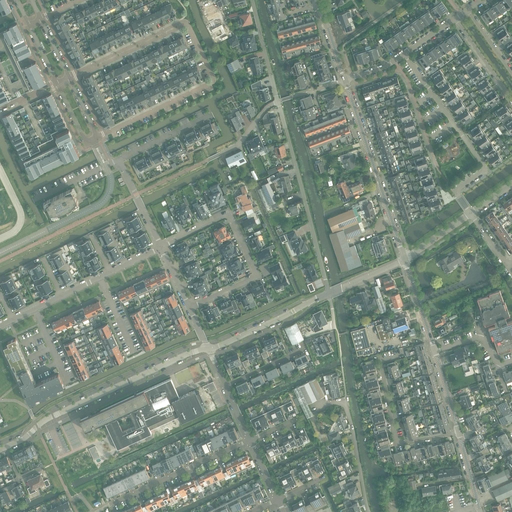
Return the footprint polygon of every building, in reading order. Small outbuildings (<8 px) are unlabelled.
[(105,0),(104,0),(103,0),(100,2),(102,7),(104,11),(105,13),(110,10),(109,9),(107,4),(105,0)] [(114,6),(110,0),(104,0),(105,0),(107,4),(109,9),(110,10),(115,8),(114,6)] [(119,4),(117,0),(110,0),(114,6),(115,8),(120,6),(119,4)] [(501,1),(500,2),(502,4),(505,9),(506,11),(511,8),(505,0),(501,0),(502,1),(501,1)] [(447,10),(441,1),(438,3),(434,6),(440,15),(441,16),(443,14),(443,13),(444,12),(445,12),(447,10)] [(9,6),(7,2),(0,4),(0,9),(0,10),(9,6)] [(100,2),(99,2),(100,3),(95,5),(99,13),(100,15),(105,13),(104,11),(102,7),(100,2)] [(498,2),(495,4),(496,5),(502,14),(506,11),(505,9),(502,4),(500,2),(499,3),(498,3),(498,2)] [(171,5),(171,4),(165,6),(166,8),(168,12),(170,16),(171,17),(176,15),(176,14),(174,10),(171,5)] [(492,7),(491,8),(493,10),(496,15),(498,17),(502,14),(496,5),(495,4),(492,6),(493,6),(493,7),(492,7)] [(99,13),(95,5),(90,7),(94,16),(95,18),(100,15),(99,13)] [(212,5),(204,9),(207,15),(206,15),(207,19),(209,18),(209,19),(217,16),(212,5)] [(285,7),(284,5),(281,6),(273,8),(274,13),(282,11),(282,8),(285,7)] [(9,6),(0,10),(3,15),(11,11),(9,6)] [(166,8),(165,6),(161,8),(161,10),(164,15),(166,19),(170,17),(171,17),(170,16),(168,12),(166,8)] [(438,17),(441,16),(440,15),(434,6),(427,11),(433,20),(436,18),(437,17),(438,17)] [(94,16),(90,7),(85,9),(87,13),(89,18),(90,20),(95,18),(94,16)] [(161,10),(161,8),(160,9),(161,10),(156,12),(159,17),(161,21),(161,22),(166,19),(164,15),(161,10)] [(489,8),(486,10),(487,11),(493,20),(498,17),(496,15),(493,10),(491,8),(490,9),(489,9),(489,8)] [(85,9),(80,11),(80,12),(82,16),(85,20),(85,22),(90,20),(89,18),(87,13),(85,9)] [(489,23),(493,20),(487,11),(486,10),(484,12),(484,13),(484,14),(482,15),(480,16),(486,25),(489,23)] [(80,12),(80,11),(80,12),(75,14),(79,23),(80,25),(85,22),(85,20),(82,16),(80,12)] [(283,13),(282,11),(274,13),(275,18),(277,18),(278,21),(286,19),(284,13),(283,13)] [(349,11),(337,15),(339,21),(340,21),(342,27),(344,27),(346,32),(353,30),(351,24),(350,24),(348,18),(351,17),(349,11)] [(432,20),(433,20),(427,11),(423,14),(429,23),(430,24),(432,22),(432,21),(432,20)] [(159,17),(156,12),(152,15),(151,13),(152,15),(156,23),(160,21),(161,22),(161,21),(159,17)] [(152,15),(151,13),(146,15),(147,17),(151,26),(156,23),(152,15)] [(240,16),(241,20),(238,21),(239,25),(242,24),(242,25),(252,23),(250,13),(240,16)] [(427,25),(430,24),(429,23),(423,14),(418,17),(424,26),(425,25),(426,24),(427,25)] [(64,20),(62,15),(52,19),(55,24),(64,20)] [(147,17),(146,15),(141,18),(142,19),(144,24),(146,28),(146,29),(147,29),(146,28),(151,26),(147,17)] [(311,17),(309,18),(310,22),(310,24),(312,30),(317,28),(315,23),(315,21),(312,22),(311,17)] [(423,26),(424,26),(418,17),(414,20),(414,21),(420,29),(421,30),(423,28),(423,27),(423,26)] [(142,19),(141,18),(136,20),(137,22),(139,26),(141,30),(142,31),(146,29),(146,28),(144,24),(142,19)] [(57,29),(68,24),(68,23),(66,24),(64,20),(55,24),(56,24),(58,29),(57,29)] [(137,22),(136,20),(131,23),(132,24),(136,33),(141,31),(142,31),(141,30),(139,26),(137,22)] [(418,32),(421,30),(420,29),(414,21),(414,20),(409,23),(410,24),(411,25),(414,30),(416,32),(417,31),(418,31),(418,32)] [(415,33),(416,32),(414,30),(411,25),(410,24),(409,23),(409,22),(404,25),(405,27),(411,35),(412,36),(415,34),(414,34),(414,33),(415,33)] [(10,28),(4,31),(0,32),(0,39),(6,36),(9,43),(13,41),(14,44),(13,44),(20,59),(32,53),(28,45),(28,46),(25,40),(18,24),(17,23),(10,26),(10,28)] [(60,34),(71,29),(68,24),(57,29),(60,34)] [(129,24),(123,26),(124,28),(128,37),(134,34),(129,25),(129,24)] [(223,25),(212,30),(214,33),(221,30),(223,35),(227,33),(223,25)] [(409,38),(412,36),(411,35),(405,27),(404,25),(400,28),(401,29),(401,30),(402,32),(406,36),(407,38),(408,38),(409,37),(409,38)] [(496,36),(498,39),(499,38),(507,32),(508,32),(503,25),(494,31),(496,34),(497,35),(497,36),(496,36)] [(124,28),(123,26),(124,28),(119,30),(124,39),(128,37),(124,28)] [(71,29),(60,34),(62,38),(62,39),(73,33),(71,34),(69,30),(71,29)] [(406,39),(407,38),(406,36),(402,32),(401,30),(401,29),(396,32),(397,33),(402,41),(403,42),(406,40),(405,40),(405,39),(406,39)] [(124,39),(119,30),(115,32),(114,31),(114,33),(119,41),(124,39)] [(114,33),(114,31),(109,33),(110,35),(112,39),(114,44),(119,41),(114,33)] [(400,44),(403,42),(402,41),(396,32),(392,36),(393,38),(397,42),(398,44),(399,44),(400,43),(400,44)] [(502,43),(504,45),(511,39),(511,37),(511,36),(508,32),(507,32),(499,38),(498,39),(500,42),(500,41),(501,41),(502,42),(502,43)] [(64,44),(75,38),(73,33),(62,39),(64,44)] [(110,35),(109,33),(104,36),(105,37),(107,41),(109,46),(109,47),(114,44),(112,39),(110,35)] [(451,35),(448,37),(449,38),(455,47),(460,44),(462,42),(456,33),(454,35),(453,35),(452,36),(451,35)] [(247,51),(256,49),(257,49),(257,48),(255,44),(256,44),(255,40),(254,40),(253,35),(244,37),(243,37),(243,38),(244,38),(245,42),(244,42),(241,43),(243,51),(246,51),(247,51)] [(105,37),(104,36),(99,38),(100,40),(104,48),(109,46),(109,47),(109,46),(107,41),(105,37)] [(183,37),(183,36),(178,39),(178,40),(182,48),(183,50),(188,48),(187,46),(183,37)] [(229,40),(231,45),(239,42),(236,36),(229,40)] [(397,45),(398,44),(397,42),(393,38),(392,36),(387,39),(394,47),(394,48),(397,47),(397,46),(396,46),(397,45)] [(446,40),(445,41),(451,49),(451,50),(455,47),(455,46),(449,38),(448,37),(446,39),(447,40),(446,40)] [(75,39),(75,38),(64,44),(65,44),(67,48),(66,48),(67,48),(78,43),(77,43),(76,44),(74,39),(75,39)] [(100,40),(99,38),(94,40),(95,42),(99,51),(104,48),(100,40)] [(178,40),(178,39),(177,39),(178,40),(173,42),(177,51),(178,52),(183,50),(182,48),(178,40)] [(392,50),(394,48),(394,47),(387,39),(383,42),(381,39),(379,41),(387,52),(389,50),(390,50),(391,49),(391,50),(392,50)] [(95,42),(94,40),(89,43),(90,44),(94,53),(99,51),(95,42)] [(442,41),(440,43),(440,44),(446,52),(447,53),(451,50),(451,49),(445,41),(444,42),(443,42),(442,42),(442,41)] [(177,51),(173,42),(168,44),(172,53),(173,55),(178,52),(177,51)] [(69,53),(80,48),(78,43),(67,48),(69,53)] [(437,47),(436,47),(442,55),(442,56),(447,53),(446,52),(440,44),(440,43),(437,45),(438,46),(437,47)] [(172,53),(168,44),(163,46),(163,47),(167,55),(168,57),(173,55),(172,53)] [(287,58),(289,57),(288,53),(287,51),(286,45),(281,47),(282,52),(283,54),(286,53),(287,58)] [(163,47),(163,46),(158,48),(158,49),(163,58),(163,59),(164,59),(163,58),(167,56),(168,57),(167,55),(163,47)] [(379,46),(371,48),(371,49),(374,59),(375,60),(378,59),(378,58),(377,58),(378,57),(379,57),(382,56),(379,46)] [(433,47),(431,49),(432,50),(437,59),(438,59),(442,56),(442,55),(436,47),(435,48),(434,48),(433,47)] [(82,53),(80,48),(69,53),(69,54),(70,53),(72,58),(71,58),(82,53)] [(158,49),(158,48),(158,49),(153,51),(158,60),(159,62),(163,59),(163,58),(158,49)] [(372,61),(375,60),(374,59),(371,49),(371,48),(366,50),(366,51),(367,53),(368,58),(369,60),(370,60),(371,60),(372,61)] [(428,53),(427,53),(433,62),(438,59),(437,59),(432,50),(431,49),(428,51),(429,52),(428,53)] [(368,61),(369,60),(368,58),(367,53),(366,51),(366,50),(361,52),(364,62),(364,63),(367,62),(367,61),(368,61)] [(158,60),(153,51),(149,54),(153,62),(154,64),(159,62),(158,60)] [(457,58),(462,65),(462,64),(470,58),(471,58),(470,55),(469,55),(469,56),(468,55),(467,54),(466,51),(457,58)] [(361,52),(353,55),(356,65),(359,64),(360,63),(361,63),(361,64),(364,63),(364,62),(361,52)] [(74,63),(85,58),(82,53),(71,58),(74,63)] [(326,60),(326,59),(325,60),(323,55),(323,56),(322,53),(310,57),(311,60),(314,58),(315,60),(314,61),(315,65),(325,61),(326,61),(326,60)] [(425,54),(422,56),(423,57),(429,65),(433,62),(427,53),(426,54),(425,55),(425,54)] [(153,62),(149,54),(144,56),(148,65),(149,66),(154,64),(153,62)] [(148,65),(144,56),(139,58),(143,67),(144,69),(143,67),(148,65),(148,67),(149,66),(148,65)] [(424,69),(429,65),(423,57),(422,56),(419,57),(420,58),(419,59),(418,60),(424,68),(424,69)] [(259,73),(263,72),(262,68),(261,68),(259,61),(258,61),(257,57),(251,59),(252,62),(251,63),(252,66),(251,67),(252,71),(253,70),(254,74),(258,73),(259,73)] [(85,64),(83,59),(85,58),(74,63),(77,68),(85,64)] [(143,67),(139,58),(134,61),(134,60),(134,61),(138,70),(139,71),(144,69),(143,67)] [(473,60),(471,58),(470,58),(462,64),(462,65),(467,71),(475,65),(474,63),(473,62),(472,61),(473,61),(473,60)] [(134,61),(134,60),(129,62),(129,63),(133,72),(134,73),(139,71),(138,70),(134,61)] [(235,60),(228,64),(231,71),(238,68),(235,60)] [(318,70),(327,67),(326,62),(327,62),(326,62),(326,61),(325,61),(315,65),(316,68),(318,68),(318,70)] [(36,62),(24,67),(34,88),(46,83),(36,62)] [(129,63),(129,62),(129,63),(124,65),(128,74),(129,76),(134,73),(133,72),(129,63)] [(297,77),(298,77),(299,76),(303,75),(302,72),(304,72),(300,62),(295,64),(295,66),(292,67),(293,70),(293,71),(293,72),(294,75),(296,74),(297,77)] [(128,74),(124,65),(119,68),(124,77),(124,78),(129,76),(128,74)] [(477,68),(475,65),(467,71),(471,78),(472,78),(480,72),(481,71),(479,69),(478,70),(478,69),(477,68)] [(202,77),(197,66),(192,68),(197,79),(202,77)] [(330,72),(329,71),(327,67),(318,70),(319,72),(318,73),(319,76),(329,73),(330,72)] [(124,77),(119,68),(115,70),(114,69),(114,70),(115,70),(119,79),(120,81),(124,78),(124,77)] [(197,79),(192,68),(187,71),(192,82),(192,81),(196,79),(197,79)] [(115,70),(114,70),(109,72),(110,72),(114,81),(115,83),(120,81),(119,79),(115,70)] [(433,81),(435,84),(436,83),(444,77),(445,77),(441,72),(440,70),(431,76),(433,78),(433,79),(434,80),(433,81)] [(192,82),(187,71),(182,73),(187,84),(192,82)] [(483,74),(481,71),(480,72),(472,78),(471,78),(476,85),(477,85),(485,79),(483,76),(482,75),(483,74)] [(110,72),(109,72),(109,73),(104,75),(109,84),(109,85),(115,83),(114,81),(110,72)] [(331,78),(330,74),(330,73),(330,72),(329,73),(319,76),(320,79),(321,79),(321,80),(322,81),(319,82),(320,85),(331,82),(330,79),(331,78)] [(187,84),(182,73),(177,75),(182,86),(187,83),(187,84)] [(84,85),(95,80),(93,74),(82,79),(85,84),(84,85)] [(182,86),(177,75),(172,78),(177,88),(182,86)] [(304,75),(303,75),(299,76),(298,77),(298,79),(295,80),(296,83),(296,84),(296,85),(297,88),(299,87),(300,90),(302,89),(306,88),(305,85),(307,84),(304,75)] [(394,88),(400,86),(397,77),(391,79),(394,88)] [(438,86),(439,87),(441,86),(445,83),(447,81),(448,81),(445,77),(444,77),(436,83),(435,84),(437,86),(438,85),(438,86)] [(177,88),(172,78),(167,80),(173,91),(173,90),(177,88)] [(486,80),(485,79),(477,85),(476,85),(479,90),(480,89),(488,83),(489,83),(487,80),(486,81),(486,80)] [(86,90),(97,84),(95,80),(84,85),(86,90)] [(173,91),(167,80),(162,82),(168,93),(173,91)] [(259,90),(262,101),(261,101),(262,101),(266,100),(270,99),(269,95),(268,92),(267,88),(263,89),(262,84),(261,80),(251,84),(252,89),(259,87),(259,90)] [(439,90),(441,92),(442,92),(450,86),(451,85),(448,81),(447,81),(445,83),(441,86),(439,87),(440,88),(440,89),(439,90)] [(168,93),(162,82),(158,85),(163,95),(167,93),(168,93)] [(382,82),(377,83),(380,93),(385,91),(382,82)] [(491,85),(489,83),(488,83),(480,89),(479,90),(482,94),(483,94),(491,88),(491,87),(490,86),(491,86),(491,85)] [(89,95),(100,89),(97,84),(86,90),(87,90),(89,94),(89,95)] [(163,95),(158,85),(153,87),(158,97),(163,95)] [(444,95),(445,96),(447,95),(451,92),(453,90),(454,90),(451,85),(450,86),(442,92),(441,92),(443,95),(444,94),(444,95)] [(158,97),(153,87),(148,89),(153,100),(158,97)] [(365,98),(370,96),(367,87),(361,88),(365,98)] [(493,90),(491,88),(483,94),(482,94),(487,101),(488,100),(496,95),(497,94),(495,91),(495,92),(494,92),(494,91),(493,90)] [(91,99),(102,94),(100,89),(89,95),(91,99)] [(153,100),(148,89),(143,92),(148,102),(153,100)] [(445,99),(447,101),(448,100),(456,95),(457,94),(458,93),(459,92),(456,89),(455,89),(454,90),(453,90),(451,92),(447,95),(445,96),(446,97),(446,98),(445,99)] [(338,99),(338,98),(337,98),(336,94),(335,94),(334,91),(322,95),(323,98),(327,97),(327,99),(326,100),(327,103),(338,100),(338,99)] [(148,102),(143,92),(143,93),(139,95),(138,94),(143,105),(144,105),(143,104),(148,102)] [(51,94),(43,98),(45,103),(54,99),(51,94)] [(104,99),(102,94),(91,99),(91,100),(92,99),(94,104),(93,104),(104,99)] [(143,105),(138,94),(133,96),(138,107),(143,105)] [(451,104),(451,105),(453,103),(458,100),(460,99),(457,94),(456,95),(448,100),(447,101),(449,104),(450,103),(451,104)] [(499,97),(497,94),(496,95),(488,100),(487,101),(490,105),(492,108),(501,102),(499,99),(499,98),(498,97),(499,97)] [(394,98),(396,107),(397,106),(406,103),(408,103),(407,100),(406,100),(405,99),(405,98),(404,95),(394,98)] [(6,96),(0,99),(0,105),(9,101),(6,96)] [(138,107),(133,96),(128,99),(133,109),(138,107)] [(305,107),(306,109),(308,109),(312,107),(311,105),(313,104),(311,96),(304,98),(301,99),(300,100),(301,103),(302,104),(303,107),(305,107)] [(45,103),(47,107),(56,103),(54,99),(45,103)] [(96,109),(107,104),(104,99),(93,104),(96,109)] [(133,109),(128,99),(123,101),(128,111),(133,109)] [(339,100),(338,99),(338,100),(327,103),(328,106),(330,107),(330,108),(327,109),(328,112),(340,109),(339,106),(339,105),(338,101),(339,101),(339,100)] [(452,107),(453,110),(454,109),(463,104),(463,103),(460,99),(458,100),(453,103),(451,105),(452,106),(453,107),(452,107)] [(128,111),(123,101),(118,104),(123,114),(128,111)] [(47,107),(49,112),(58,108),(56,103),(47,107)] [(253,107),(252,107),(250,103),(243,107),(245,111),(244,111),(246,114),(248,117),(255,114),(253,111),(255,110),(254,109),(253,107)] [(409,106),(408,103),(406,103),(397,106),(396,107),(398,112),(408,108),(408,107),(407,106),(408,106),(409,106)] [(457,113),(458,114),(460,112),(464,109),(466,108),(466,107),(463,103),(463,104),(454,109),(453,110),(455,113),(456,112),(457,113)] [(98,114),(109,109),(107,104),(96,109),(97,109),(99,114),(98,114)] [(367,107),(369,113),(378,110),(376,104),(367,107)] [(495,112),(498,116),(499,116),(507,110),(508,109),(506,107),(505,107),(504,107),(504,105),(495,111),(495,112)] [(313,107),(312,107),(308,109),(306,109),(303,111),(304,114),(304,115),(305,119),(305,118),(309,117),(310,120),(311,120),(316,118),(315,115),(316,115),(313,107)] [(458,116),(460,119),(461,118),(469,112),(466,107),(466,108),(464,109),(460,112),(458,114),(458,115),(459,116),(458,116)] [(49,112),(52,117),(60,113),(58,108),(49,112)] [(409,109),(408,108),(398,112),(400,117),(410,113),(411,113),(410,110),(409,110),(409,109)] [(100,119),(111,114),(109,109),(98,114),(100,119)] [(510,112),(508,109),(507,110),(499,116),(498,116),(503,123),(511,117),(510,114),(509,113),(509,112),(510,112)] [(232,126),(231,124),(233,123),(234,125),(236,130),(238,129),(242,127),(243,127),(242,127),(240,123),(239,120),(242,119),(243,121),(242,119),(238,111),(234,113),(235,116),(233,118),(229,119),(231,124),(232,126)] [(473,116),(469,112),(461,118),(460,119),(461,121),(462,121),(463,121),(463,122),(464,123),(466,125),(474,119),(473,116)] [(2,117),(5,122),(13,118),(11,113),(2,117)] [(52,117),(54,121),(63,117),(60,113),(52,117)] [(335,113),(333,114),(335,118),(336,120),(338,125),(342,123),(340,118),(339,116),(337,117),(335,113)] [(412,116),(411,113),(410,113),(400,117),(401,122),(412,118),(411,117),(411,116),(412,116)] [(112,114),(111,114),(100,119),(101,119),(103,123),(103,124),(112,119),(110,115),(112,114)] [(327,116),(325,117),(326,121),(327,123),(329,128),(333,126),(332,122),(331,119),(328,120),(327,116)] [(54,121),(56,126),(65,122),(63,117),(54,121)] [(272,125),(274,132),(275,132),(280,130),(277,117),(272,118),(271,119),(264,120),(264,121),(266,126),(272,125)] [(511,117),(503,123),(508,130),(511,126),(511,117)] [(13,118),(5,122),(7,127),(16,123),(13,118)] [(412,120),(412,118),(401,122),(403,127),(413,124),(414,123),(413,120),(412,121),(412,120)] [(115,124),(112,119),(103,124),(105,129),(115,124)] [(318,119),(316,120),(317,125),(318,127),(320,131),(324,130),(323,125),(322,123),(319,124),(318,119)] [(56,126),(58,131),(67,127),(65,122),(56,126)] [(211,136),(219,133),(218,130),(214,122),(211,124),(210,122),(205,124),(210,134),(211,136)] [(16,123),(7,127),(9,131),(18,127),(16,123)] [(309,123),(307,124),(309,128),(310,130),(311,135),(316,133),(314,128),(313,126),(311,127),(309,123)] [(415,126),(414,123),(413,124),(403,127),(405,132),(408,131),(413,130),(415,129),(415,128),(414,127),(415,126)] [(202,138),(203,140),(206,139),(205,137),(209,134),(211,137),(211,136),(210,134),(205,124),(200,127),(201,129),(198,130),(202,138)] [(384,129),(383,124),(374,127),(375,132),(384,129)] [(470,133),(472,136),(473,135),(481,130),(482,129),(478,125),(470,131),(470,132),(471,133),(470,133)] [(18,127),(9,131),(11,136),(20,132),(18,127)] [(51,134),(53,139),(38,146),(39,148),(40,151),(38,152),(31,155),(23,159),(26,166),(28,171),(36,167),(67,152),(65,147),(62,142),(62,141),(71,137),(72,137),(71,136),(72,136),(67,127),(58,131),(51,134)] [(348,127),(344,129),(346,134),(346,136),(349,135),(350,139),(352,138),(351,134),(350,132),(348,127)] [(71,137),(73,137),(69,129),(57,135),(60,141),(60,142),(62,142),(65,147),(57,151),(40,159),(33,162),(26,166),(28,171),(31,177),(32,178),(39,174),(38,173),(45,170),(63,161),(70,158),(79,153),(74,143),(71,137)] [(415,130),(415,129),(413,130),(408,131),(405,132),(406,137),(417,134),(418,133),(417,130),(416,131),(415,130)] [(475,139),(476,140),(478,138),(482,135),(484,134),(485,134),(482,129),(481,130),(473,135),(472,136),(474,139),(474,138),(475,138),(475,139)] [(200,142),(203,140),(202,138),(198,130),(195,131),(194,130),(189,132),(194,142),(195,144),(194,142),(199,140),(200,142)] [(341,142),(343,141),(342,137),(341,135),(339,130),(335,132),(337,137),(338,139),(340,138),(341,142)] [(376,134),(378,139),(387,136),(385,131),(376,134)] [(20,132),(11,136),(14,141),(22,137),(20,132)] [(186,146),(187,148),(190,146),(195,144),(194,142),(189,132),(184,135),(185,136),(182,138),(186,146)] [(419,137),(418,133),(417,134),(407,137),(406,137),(408,142),(409,142),(411,141),(416,140),(418,139),(418,138),(418,137),(419,137)] [(333,145),(335,145),(333,141),(332,139),(331,134),(326,135),(328,140),(329,142),(331,141),(333,145)] [(476,142),(478,145),(479,144),(487,138),(488,138),(485,134),(484,134),(482,135),(478,138),(476,140),(477,141),(477,142),(476,142)] [(255,140),(253,141),(258,152),(260,155),(265,153),(266,153),(269,151),(267,146),(263,147),(259,136),(254,138),(255,140)] [(14,141),(16,145),(25,141),(22,137),(14,141)] [(324,149),(326,148),(324,144),(324,142),(322,137),(317,139),(319,144),(320,146),(322,145),(324,149)] [(481,148),(482,149),(484,147),(488,144),(490,143),(491,142),(488,138),(487,138),(479,144),(478,145),(480,148),(480,147),(481,147),(481,148)] [(419,140),(418,139),(416,140),(411,141),(409,142),(408,142),(410,148),(410,147),(420,144),(421,144),(420,141),(419,141),(419,140)] [(249,143),(247,143),(251,153),(248,154),(250,160),(254,158),(253,155),(258,152),(253,141),(252,141),(252,140),(248,142),(249,143)] [(315,152),(317,152),(316,147),(315,145),(313,140),(308,142),(310,147),(311,149),(314,148),(315,152)] [(16,145),(18,150),(27,146),(25,141),(16,145)] [(177,156),(185,152),(184,150),(180,142),(177,144),(176,142),(171,144),(176,154),(177,156)] [(482,151),(484,154),(485,153),(493,147),(494,147),(491,142),(490,143),(488,144),(484,147),(482,149),(483,150),(483,151),(482,151)] [(168,158),(169,160),(177,156),(176,154),(171,144),(166,147),(167,149),(164,150),(168,158)] [(422,147),(421,144),(420,144),(410,147),(410,148),(413,156),(423,152),(422,149),(421,148),(421,147),(422,147)] [(278,158),(286,155),(285,151),(286,151),(284,145),(275,148),(278,158)] [(18,150),(20,155),(29,151),(27,146),(18,150)] [(488,157),(490,156),(495,153),(497,152),(497,151),(494,147),(493,147),(485,153),(484,154),(486,156),(487,156),(488,157)] [(161,164),(169,160),(168,158),(164,150),(161,151),(160,149),(155,152),(160,161),(161,164)] [(20,155),(23,159),(31,155),(29,151),(20,155)] [(234,154),(238,164),(246,160),(241,151),(234,154)] [(489,160),(490,163),(491,162),(500,156),(497,151),(497,152),(495,153),(490,156),(488,157),(489,158),(490,159),(489,160)] [(152,165),(153,168),(161,164),(160,161),(155,152),(150,154),(151,156),(148,157),(152,165)] [(348,169),(356,166),(353,156),(350,157),(348,153),(340,156),(341,161),(344,160),(348,169)] [(234,154),(226,158),(230,167),(238,164),(234,154)] [(503,160),(500,156),(491,162),(490,163),(492,165),(493,165),(494,165),(495,166),(503,161),(503,160)] [(145,171),(153,168),(152,165),(148,157),(145,159),(145,157),(139,159),(144,169),(145,171)] [(414,160),(416,165),(426,162),(427,161),(426,158),(426,159),(425,159),(425,158),(424,157),(415,160),(414,160)] [(132,165),(137,175),(141,174),(140,172),(144,169),(145,172),(145,171),(144,169),(139,159),(135,162),(135,164),(132,165)] [(428,164),(427,161),(426,162),(416,165),(417,170),(418,170),(420,169),(425,168),(428,167),(427,166),(427,165),(428,165),(428,164)] [(317,173),(325,171),(322,162),(315,164),(317,173)] [(398,171),(396,165),(387,168),(389,174),(398,171)] [(428,168),(428,167),(425,168),(420,169),(418,170),(417,170),(419,175),(420,175),(429,172),(430,172),(429,169),(428,169),(428,168)] [(431,175),(430,172),(429,172),(420,175),(419,175),(421,181),(421,180),(424,180),(429,178),(431,177),(431,176),(430,175),(431,175)] [(278,175),(270,179),(273,183),(280,179),(278,175)] [(284,192),(292,190),(288,176),(281,178),(284,192)] [(431,178),(431,177),(429,178),(424,180),(421,180),(421,181),(422,186),(423,186),(433,182),(434,182),(433,179),(432,179),(431,178)] [(361,187),(363,186),(361,181),(347,187),(345,181),(340,183),(337,185),(339,190),(340,189),(341,194),(344,193),(349,191),(350,191),(361,187)] [(279,205),(269,182),(262,185),(263,188),(258,190),(267,210),(272,208),(279,205)] [(435,185),(434,182),(433,182),(423,186),(422,186),(424,191),(425,191),(427,190),(432,188),(434,187),(434,186),(434,185),(435,185)] [(248,192),(245,186),(240,188),(243,194),(237,197),(235,197),(237,203),(239,202),(241,201),(243,206),(241,207),(243,211),(253,207),(251,203),(253,202),(250,197),(249,198),(248,198),(245,193),(248,192)] [(363,186),(361,187),(350,191),(349,191),(344,193),(341,194),(343,200),(344,202),(350,200),(349,197),(351,197),(355,195),(355,193),(364,190),(364,189),(365,188),(364,187),(363,186)] [(435,189),(434,187),(432,188),(427,190),(425,191),(424,191),(426,196),(436,193),(437,192),(436,189),(435,190),(435,189)] [(213,194),(210,195),(211,197),(211,198),(212,199),(212,200),(213,202),(214,203),(217,202),(219,206),(225,203),(224,202),(227,201),(225,195),(222,196),(221,194),(220,193),(221,193),(219,188),(212,191),(213,194)] [(49,199),(45,202),(46,204),(51,215),(53,217),(57,215),(74,207),(79,204),(78,202),(72,191),(71,189),(67,191),(49,199)] [(438,195),(437,192),(436,193),(426,196),(428,201),(430,200),(436,198),(438,198),(437,197),(437,196),(438,195)] [(438,199),(438,198),(436,198),(430,200),(428,201),(429,206),(430,206),(440,203),(441,202),(440,199),(439,200),(438,199)] [(364,210),(358,212),(359,215),(362,213),(363,217),(366,216),(366,217),(369,216),(374,214),(371,202),(368,203),(367,199),(359,201),(360,206),(362,205),(364,210)] [(508,212),(511,209),(511,207),(509,204),(507,201),(503,204),(505,207),(508,212)] [(196,203),(192,204),(195,211),(194,211),(195,212),(196,211),(197,214),(198,213),(200,216),(202,215),(203,215),(204,216),(208,214),(206,211),(209,210),(206,203),(203,205),(203,204),(199,206),(197,202),(196,203)] [(442,205),(441,202),(440,203),(430,206),(429,206),(431,212),(432,211),(441,208),(441,207),(441,206),(442,205)] [(298,206),(299,205),(298,204),(297,203),(296,203),(288,205),(289,209),(287,210),(288,213),(290,213),(291,215),(299,213),(298,207),(298,206)] [(188,205),(181,209),(186,220),(191,217),(189,213),(191,212),(188,205)] [(173,207),(169,209),(173,216),(176,214),(176,215),(177,215),(181,223),(182,223),(183,224),(185,222),(185,221),(186,220),(181,209),(180,207),(174,210),(173,207)] [(357,267),(362,265),(359,257),(358,257),(354,245),(350,247),(347,239),(362,232),(365,231),(356,207),(352,208),(327,218),(333,232),(329,233),(342,272),(348,270),(357,267)] [(485,217),(488,222),(491,219),(494,217),(496,216),(493,212),(495,211),(494,210),(491,212),(485,217)] [(258,219),(255,212),(248,215),(250,218),(243,222),(243,223),(244,226),(245,226),(246,229),(257,224),(255,220),(258,219)] [(414,219),(412,214),(403,217),(405,222),(406,221),(406,223),(414,220),(413,219),(414,219)] [(163,218),(164,221),(161,223),(163,227),(166,226),(168,229),(168,230),(169,230),(174,227),(175,227),(175,226),(170,215),(163,218)] [(123,220),(127,228),(128,227),(129,227),(139,222),(140,221),(138,217),(137,218),(137,216),(132,219),(132,218),(132,219),(131,216),(123,220)] [(488,222),(491,226),(497,221),(499,221),(496,216),(494,217),(491,219),(488,222)] [(130,233),(132,235),(138,232),(137,229),(142,227),(141,226),(142,225),(140,221),(139,222),(129,227),(128,227),(130,233)] [(491,226),(494,230),(500,226),(502,225),(499,221),(497,221),(491,226)] [(494,230),(497,235),(504,230),(505,229),(502,225),(500,226),(494,230)] [(101,234),(98,235),(101,240),(110,236),(113,235),(111,230),(112,230),(110,226),(100,231),(101,234)] [(224,226),(219,229),(217,230),(217,229),(214,230),(214,231),(212,232),(215,238),(215,237),(218,236),(221,234),(224,233),(225,233),(227,232),(224,226)] [(497,235),(500,239),(507,235),(508,234),(505,229),(504,230),(497,235)] [(260,230),(254,233),(255,236),(256,237),(252,239),(253,243),(252,243),(254,249),(256,248),(256,249),(262,246),(264,245),(262,240),(260,241),(258,236),(260,235),(259,234),(261,233),(260,230)] [(218,236),(215,237),(215,238),(217,240),(218,243),(219,245),(223,244),(222,242),(222,241),(224,240),(227,238),(228,238),(230,237),(231,237),(230,236),(231,235),(230,232),(228,232),(228,231),(227,232),(225,233),(224,233),(221,234),(218,236)] [(138,232),(132,235),(133,238),(136,243),(137,243),(147,238),(148,237),(146,233),(145,234),(144,232),(140,234),(138,232)] [(295,232),(287,235),(290,241),(292,240),(293,243),(292,243),(293,244),(292,245),(295,252),(296,251),(298,255),(306,251),(305,250),(307,250),(304,243),(302,243),(301,239),(298,240),(297,238),(295,232)] [(500,239),(503,244),(510,239),(511,238),(508,234),(507,235),(500,239)] [(101,240),(103,246),(106,244),(108,247),(118,242),(117,239),(115,240),(113,235),(110,236),(101,240)] [(382,253),(387,251),(386,246),(386,245),(384,240),(379,241),(378,240),(379,239),(378,236),(372,238),(373,243),(372,244),(376,257),(381,256),(380,253),(381,253),(382,253)] [(137,243),(136,243),(138,249),(139,251),(146,248),(145,245),(150,243),(149,242),(150,241),(148,237),(147,238),(137,243)] [(503,244),(507,248),(510,246),(511,244),(511,239),(511,238),(510,239),(503,244)] [(91,245),(92,245),(90,241),(89,241),(88,240),(83,242),(82,239),(82,240),(75,243),(77,245),(79,251),(91,245)] [(118,242),(108,247),(109,250),(106,251),(108,256),(118,252),(120,251),(118,246),(120,245),(118,242)] [(176,251),(175,251),(176,254),(178,254),(178,255),(179,255),(179,254),(189,250),(186,244),(185,245),(184,242),(177,245),(179,248),(176,249),(176,251)] [(232,243),(229,244),(228,243),(221,247),(221,248),(223,251),(224,253),(226,252),(229,251),(231,250),(232,249),(234,248),(232,243)] [(94,249),(92,245),(91,245),(79,251),(82,256),(83,259),(90,256),(88,253),(93,251),(92,249),(94,249)] [(271,249),(269,246),(263,249),(264,252),(258,255),(257,256),(259,260),(260,259),(261,261),(272,256),(269,250),(271,249)] [(226,252),(224,253),(223,254),(225,259),(224,260),(226,262),(227,262),(233,259),(231,256),(233,255),(234,255),(238,253),(237,252),(238,251),(237,248),(236,249),(235,247),(234,248),(232,249),(231,250),(229,251),(226,252)] [(179,255),(178,255),(181,260),(183,259),(185,263),(184,260),(186,260),(187,262),(195,258),(194,254),(194,253),(195,252),(193,249),(192,250),(192,248),(189,250),(179,254),(179,255)] [(50,260),(52,264),(63,259),(64,259),(62,254),(63,253),(61,249),(51,254),(53,258),(50,260)] [(118,252),(108,256),(111,262),(114,260),(116,263),(126,258),(124,255),(123,256),(120,251),(118,252)] [(460,263),(464,261),(461,256),(458,251),(453,254),(454,255),(449,258),(448,256),(438,262),(442,267),(446,272),(454,268),(453,266),(458,262),(459,263),(460,263)] [(88,266),(98,261),(96,256),(91,258),(90,256),(83,259),(87,267),(88,266)] [(63,259),(52,264),(55,270),(58,268),(59,271),(69,266),(68,262),(66,263),(64,259),(63,259)] [(243,264),(242,264),(239,259),(236,261),(235,259),(232,261),(233,262),(229,264),(227,262),(226,262),(224,263),(225,266),(227,265),(230,270),(233,269),(236,268),(237,267),(239,266),(242,264),(243,264)] [(98,261),(88,266),(87,267),(89,272),(91,275),(98,272),(96,269),(101,267),(100,265),(101,265),(99,261),(98,261)] [(187,271),(187,273),(188,273),(190,272),(192,271),(193,270),(195,270),(198,268),(199,268),(200,267),(198,262),(195,263),(191,265),(189,265),(185,267),(186,269),(186,270),(187,271)] [(42,269),(43,268),(41,265),(40,265),(39,264),(35,266),(33,263),(30,265),(30,263),(27,264),(28,266),(27,266),(28,269),(31,275),(42,269)] [(276,290),(289,284),(285,276),(282,270),(279,263),(269,268),(273,275),(274,274),(277,280),(273,282),(273,283),(273,284),(274,287),(275,286),(276,290)] [(243,265),(243,264),(242,264),(239,266),(237,267),(236,268),(233,269),(230,270),(230,271),(231,270),(232,273),(233,275),(236,274),(237,274),(237,273),(240,272),(246,269),(245,268),(246,267),(245,265),(243,265)] [(57,275),(60,280),(70,275),(72,274),(70,269),(71,269),(69,266),(59,271),(61,274),(57,275)] [(312,266),(306,269),(308,272),(306,273),(308,278),(306,279),(308,283),(311,281),(311,280),(317,277),(317,275),(314,270),(312,266)] [(45,274),(44,273),(45,272),(43,268),(42,269),(31,275),(33,280),(34,282),(41,279),(40,277),(45,274)] [(187,273),(187,274),(186,275),(187,278),(189,278),(189,279),(194,276),(196,276),(198,275),(199,275),(198,274),(200,274),(202,273),(199,268),(198,268),(195,270),(193,270),(192,271),(190,272),(188,273),(187,273)] [(165,284),(170,282),(169,280),(165,271),(160,273),(164,283),(165,284)] [(160,273),(154,275),(159,285),(159,286),(165,284),(164,283),(160,273)] [(1,282),(3,288),(13,283),(15,282),(11,274),(4,277),(5,280),(1,282)] [(72,274),(60,280),(62,285),(65,283),(67,286),(77,282),(75,278),(74,279),(72,274)] [(207,274),(200,277),(201,281),(199,282),(197,282),(193,284),(193,286),(195,288),(195,290),(194,290),(195,290),(196,290),(198,289),(200,288),(201,287),(203,286),(206,285),(207,285),(209,284),(206,278),(208,277),(207,274)] [(154,275),(149,278),(154,287),(154,289),(159,286),(159,285),(154,275)] [(395,290),(394,287),(395,287),(394,284),(394,283),(393,281),(389,282),(388,277),(383,279),(385,284),(385,286),(386,287),(386,289),(385,290),(386,293),(395,290)] [(149,278),(144,280),(148,290),(149,291),(154,289),(154,287),(149,278)] [(50,285),(51,284),(49,280),(48,281),(47,280),(42,282),(41,279),(34,282),(36,285),(38,290),(50,285)] [(144,294),(149,291),(148,290),(144,280),(138,282),(143,292),(144,294)] [(13,283),(3,288),(6,293),(11,291),(12,293),(20,290),(20,289),(19,290),(15,282),(13,283)] [(133,285),(138,295),(138,296),(144,294),(143,292),(138,282),(133,285)] [(52,290),(52,289),(53,288),(51,284),(50,285),(38,290),(41,296),(42,299),(49,295),(48,292),(52,290)] [(133,285),(128,288),(133,297),(133,298),(138,296),(138,295),(133,285)] [(195,290),(194,290),(195,291),(194,292),(195,295),(196,294),(197,296),(200,294),(202,297),(208,294),(207,291),(208,290),(210,290),(207,285),(206,285),(203,286),(201,287),(200,288),(198,289),(196,290),(195,290)] [(270,294),(267,287),(264,289),(263,285),(259,286),(256,287),(257,288),(253,289),(253,290),(252,291),(254,294),(255,294),(256,296),(261,293),(265,291),(267,295),(270,294)] [(381,294),(378,285),(372,287),(376,299),(380,313),(383,312),(386,311),(382,297),(381,295),(381,294)] [(128,288),(123,290),(127,299),(128,301),(133,298),(133,297),(128,288)] [(9,298),(11,304),(23,298),(24,298),(20,290),(12,293),(13,296),(9,298)] [(123,290),(118,292),(122,302),(123,303),(128,301),(127,299),(123,290)] [(488,295),(477,299),(481,311),(480,312),(485,325),(494,322),(495,324),(495,325),(488,328),(493,341),(494,340),(498,353),(509,349),(508,348),(509,348),(510,347),(511,349),(511,320),(511,321),(510,321),(507,322),(506,319),(505,316),(509,315),(505,302),(504,302),(499,290),(489,294),(490,296),(488,296),(488,295)] [(370,307),(376,305),(374,299),(368,300),(366,292),(362,293),(361,292),(357,293),(358,296),(350,298),(351,299),(350,300),(350,301),(351,302),(351,303),(352,303),(352,304),(360,302),(363,310),(371,308),(370,307)] [(176,299),(173,293),(164,297),(162,298),(165,304),(167,303),(176,299)] [(241,293),(235,295),(238,302),(241,300),(244,306),(248,304),(249,304),(254,302),(256,305),(255,301),(251,293),(246,296),(245,294),(242,296),(241,293)] [(390,297),(394,307),(391,308),(392,312),(401,310),(399,306),(402,305),(398,294),(390,297)] [(23,298),(11,304),(14,309),(18,307),(20,310),(27,306),(25,303),(23,298),(24,298),(23,298)] [(178,304),(178,303),(178,304),(176,299),(167,303),(165,304),(167,309),(169,308),(178,304)] [(234,310),(238,309),(239,312),(240,312),(234,300),(231,302),(230,301),(228,302),(227,301),(223,302),(224,303),(220,304),(222,308),(221,308),(222,309),(223,312),(227,310),(228,311),(234,308),(234,310)] [(103,310),(99,301),(94,304),(98,312),(98,314),(104,312),(103,310)] [(98,312),(94,304),(88,306),(92,315),(93,317),(98,314),(98,312)] [(181,309),(178,304),(169,308),(167,309),(169,314),(172,313),(181,309)] [(92,315),(88,306),(83,308),(87,317),(88,319),(93,317),(92,315)] [(218,316),(216,310),(214,311),(213,309),(212,310),(210,307),(203,310),(208,321),(215,318),(215,317),(218,316)] [(87,317),(83,308),(78,310),(82,320),(83,322),(88,319),(87,317)] [(183,314),(181,309),(172,313),(169,314),(172,319),(174,318),(183,314)] [(82,320),(78,310),(73,313),(77,322),(78,324),(83,322),(82,320)] [(141,315),(143,314),(141,310),(139,311),(130,315),(132,319),(141,315)] [(313,314),(314,315),(314,314),(321,310),(327,323),(322,325),(328,323),(321,310),(313,314)] [(316,319),(318,322),(318,323),(313,328),(315,332),(323,329),(322,325),(327,323),(321,310),(314,314),(314,315),(313,317),(314,320),(316,319)] [(77,322),(73,313),(72,313),(73,313),(68,316),(72,324),(73,326),(78,324),(77,322)] [(143,320),(145,319),(145,318),(143,319),(141,315),(143,314),(141,315),(132,319),(134,324),(143,320)] [(185,319),(183,314),(174,318),(176,323),(185,319)] [(66,327),(71,324),(72,327),(73,326),(72,324),(68,316),(62,318),(66,327)] [(390,317),(384,319),(390,338),(398,335),(396,331),(409,327),(407,321),(408,320),(408,318),(406,317),(405,317),(392,322),(390,317)] [(66,327),(62,318),(57,320),(62,330),(61,329),(66,327)] [(443,323),(446,322),(445,321),(444,318),(441,319),(441,318),(434,321),(436,327),(444,324),(443,323)] [(145,324),(147,323),(145,319),(143,320),(134,324),(136,328),(145,324)] [(187,325),(185,319),(176,323),(174,324),(177,330),(179,329),(187,325)] [(62,330),(57,320),(52,323),(56,333),(62,330)] [(468,321),(453,328),(455,332),(470,324),(468,321)] [(147,328),(149,327),(147,323),(145,324),(136,328),(138,332),(147,328)] [(292,345),(304,340),(296,323),(284,328),(292,345)] [(376,326),(381,341),(390,338),(388,333),(386,328),(385,323),(376,326)] [(110,329),(107,324),(106,324),(96,329),(99,334),(108,330),(110,329)] [(446,330),(450,329),(447,324),(444,326),(445,327),(438,330),(441,336),(447,333),(446,330)] [(190,330),(187,325),(179,329),(177,330),(179,335),(181,334),(190,330)] [(140,337),(149,333),(151,332),(149,328),(149,327),(147,328),(138,332),(140,337)] [(351,331),(355,346),(356,348),(356,349),(358,355),(376,350),(375,344),(370,345),(365,327),(351,331)] [(112,334),(110,329),(108,330),(99,334),(101,339),(111,335),(112,334)] [(151,337),(153,336),(151,337),(149,333),(140,337),(142,341),(151,337)] [(115,339),(112,334),(111,335),(101,339),(104,344),(113,340),(115,339)] [(153,341),(155,340),(153,336),(151,337),(142,341),(144,345),(153,341)] [(274,337),(269,339),(270,342),(273,348),(279,346),(276,340),(274,337)] [(318,337),(312,340),(318,352),(321,351),(323,355),(331,351),(328,345),(327,343),(325,338),(319,341),(318,337)] [(9,345),(4,347),(16,373),(25,394),(30,403),(36,400),(35,399),(40,396),(41,398),(47,395),(46,394),(51,391),(52,393),(58,391),(57,389),(64,386),(60,378),(58,374),(35,385),(27,368),(17,346),(18,345),(16,339),(8,342),(9,345)] [(117,344),(115,339),(113,340),(104,344),(106,350),(115,345),(117,344)] [(274,350),(273,348),(270,342),(269,339),(264,342),(265,345),(268,350),(269,352),(274,350)] [(147,350),(155,346),(153,342),(155,341),(155,340),(153,341),(144,345),(147,350)] [(66,350),(75,346),(73,341),(64,345),(66,350)] [(119,350),(117,345),(117,344),(115,345),(106,350),(108,355),(118,350),(119,350)] [(256,345),(250,348),(252,351),(255,357),(260,354),(257,348),(256,345)] [(77,350),(79,349),(77,350),(75,346),(66,350),(68,354),(77,350)] [(463,351),(466,350),(464,347),(456,350),(458,353),(450,356),(453,364),(466,360),(463,351)] [(249,359),(255,357),(252,351),(250,348),(245,350),(245,351),(243,352),(245,357),(248,356),(249,359)] [(79,354),(81,353),(79,349),(77,350),(68,354),(70,358),(79,354)] [(122,355),(119,350),(118,350),(108,355),(111,360),(120,356),(122,355)] [(81,359),(83,358),(81,353),(79,354),(70,358),(72,363),(81,359)] [(237,354),(232,356),(233,359),(236,365),(241,363),(238,357),(237,354)] [(305,354),(295,359),(298,366),(299,366),(300,369),(307,366),(306,363),(309,361),(305,354)] [(124,360),(122,355),(120,356),(111,360),(113,365),(122,361),(124,360)] [(229,367),(230,366),(231,368),(236,365),(233,359),(232,356),(226,359),(227,361),(223,363),(226,369),(229,368),(229,367)] [(83,363),(85,362),(83,358),(81,359),(72,363),(74,367),(83,363)] [(364,369),(364,371),(375,367),(375,366),(374,363),(374,361),(373,359),(369,360),(361,362),(362,365),(364,369)] [(479,367),(481,374),(484,373),(491,371),(490,368),(489,366),(490,366),(488,360),(480,363),(478,364),(479,367)] [(283,373),(294,368),(291,361),(280,365),(283,373)] [(85,367),(87,366),(85,362),(83,363),(74,367),(76,371),(85,367)] [(388,367),(389,373),(393,371),(399,370),(397,364),(396,364),(395,362),(388,363),(389,366),(388,367)] [(431,365),(430,362),(426,363),(420,364),(417,365),(419,370),(421,369),(428,367),(431,366),(431,365)] [(87,372),(89,371),(87,366),(85,367),(76,371),(78,376),(87,372)] [(276,367),(265,372),(267,376),(265,376),(267,380),(269,379),(279,375),(276,367)] [(376,369),(375,367),(364,371),(365,372),(366,376),(364,376),(365,380),(366,379),(367,379),(376,376),(375,374),(376,373),(377,373),(376,369)] [(393,378),(393,380),(400,378),(399,376),(399,375),(400,375),(399,370),(393,371),(389,373),(391,378),(392,378),(393,378)] [(89,376),(91,375),(89,371),(87,372),(78,376),(81,380),(89,376)] [(492,374),(491,371),(484,373),(481,374),(484,382),(485,381),(494,378),(493,375),(492,375),(492,374)] [(510,382),(511,381),(511,375),(510,371),(508,372),(506,373),(506,372),(502,373),(506,384),(510,382)] [(323,376),(324,381),(329,380),(331,379),(333,379),(337,378),(338,378),(338,377),(337,373),(337,372),(335,372),(332,373),(330,373),(327,374),(328,375),(323,376)] [(261,374),(251,379),(254,386),(265,381),(261,374)] [(367,387),(367,388),(379,385),(378,383),(377,380),(377,379),(376,377),(376,376),(367,379),(366,379),(365,380),(366,383),(367,387)] [(171,378),(136,394),(134,395),(100,411),(91,415),(80,420),(85,430),(96,426),(105,422),(117,449),(152,433),(150,430),(177,418),(180,417),(182,422),(205,411),(201,404),(204,402),(200,394),(199,392),(196,393),(195,390),(192,391),(179,397),(171,378)] [(318,383),(316,378),(307,383),(299,386),(296,388),(293,389),(299,401),(300,404),(307,418),(310,417),(313,416),(307,404),(316,400),(325,396),(324,395),(322,391),(321,389),(320,387),(318,383)] [(392,384),(394,389),(397,388),(404,386),(402,381),(401,381),(400,378),(393,380),(394,383),(392,384)] [(495,381),(494,378),(485,381),(484,382),(486,389),(489,388),(496,386),(495,383),(494,381),(495,381)] [(237,388),(236,389),(238,394),(239,393),(250,388),(252,394),(255,393),(252,387),(250,383),(248,384),(246,381),(236,386),(237,388)] [(206,385),(203,386),(204,389),(208,388),(210,393),(217,390),(213,382),(206,385)] [(379,386),(379,385),(367,388),(368,389),(369,393),(367,394),(368,397),(370,396),(379,394),(379,393),(379,391),(378,391),(379,391),(380,390),(379,386)] [(398,394),(398,397),(405,395),(404,392),(406,392),(404,386),(397,388),(394,389),(396,395),(397,394),(398,394)] [(497,389),(496,386),(489,388),(486,389),(489,397),(492,396),(493,395),(494,398),(501,396),(500,393),(498,390),(497,390),(497,389)] [(429,394),(426,395),(427,399),(430,399),(436,397),(440,396),(439,395),(438,391),(435,392),(429,394)] [(370,404),(370,405),(368,405),(368,406),(382,402),(381,400),(380,397),(380,396),(379,394),(379,393),(379,394),(370,396),(368,397),(369,400),(370,404)] [(461,402),(463,409),(472,406),(469,398),(468,394),(460,396),(461,400),(460,401),(460,402),(461,402)] [(397,400),(399,406),(402,405),(409,403),(409,402),(408,398),(407,398),(407,397),(405,398),(405,395),(398,397),(399,400),(397,400)] [(285,404),(283,405),(286,412),(288,410),(289,410),(290,412),(291,415),(293,414),(296,413),(295,410),(295,409),(291,401),(285,404)] [(382,403),(382,402),(368,406),(371,406),(371,407),(372,410),(370,411),(371,414),(373,414),(373,413),(382,411),(382,408),(383,407),(382,403)] [(511,420),(511,413),(511,412),(506,402),(498,406),(501,412),(503,411),(505,417),(499,420),(502,426),(508,423),(509,424),(511,423),(511,421),(511,420)] [(402,411),(403,414),(410,412),(409,409),(410,409),(409,403),(402,405),(399,406),(401,411),(402,411)] [(283,413),(286,412),(283,405),(280,406),(274,409),(279,417),(280,420),(281,420),(284,419),(284,418),(285,418),(284,415),(283,413)] [(274,423),(280,420),(279,417),(274,409),(269,411),(266,412),(269,419),(272,418),(273,420),(274,423)] [(466,417),(469,424),(477,420),(478,419),(480,418),(477,412),(476,413),(474,410),(466,414),(467,417),(466,417)] [(373,421),(374,422),(385,419),(384,418),(383,414),(383,413),(382,411),(373,413),(373,414),(371,414),(372,417),(373,421)] [(267,420),(269,419),(266,412),(263,414),(258,416),(262,425),(264,428),(265,427),(265,428),(268,426),(269,425),(268,423),(267,420)] [(402,417),(404,423),(407,422),(414,420),(412,414),(410,414),(410,412),(403,414),(404,416),(402,417)] [(350,427),(350,426),(349,425),(348,424),(348,425),(348,424),(347,425),(345,419),(344,420),(342,414),(334,417),(336,423),(338,422),(340,427),(341,430),(341,431),(345,429),(349,428),(349,427),(350,427)] [(258,430),(264,428),(262,425),(258,416),(253,419),(250,420),(253,427),(254,427),(253,426),(256,426),(256,425),(257,427),(258,430)] [(373,428),(374,431),(376,431),(385,428),(386,428),(385,425),(387,425),(385,420),(385,419),(374,422),(374,424),(375,427),(373,428)] [(479,422),(478,419),(477,420),(469,424),(473,430),(474,430),(475,432),(484,428),(482,425),(480,426),(478,423),(479,422)] [(404,423),(406,428),(409,427),(415,425),(414,420),(407,422),(404,423)] [(406,428),(407,433),(411,432),(417,430),(415,425),(409,427),(406,428)] [(234,427),(229,430),(230,431),(233,438),(233,439),(235,443),(237,442),(235,438),(238,437),(236,432),(235,430),(234,427)] [(301,438),(298,439),(301,445),(304,443),(303,441),(308,438),(305,431),(304,428),(303,428),(300,429),(300,430),(298,431),(299,434),(301,437),(301,438)] [(376,438),(377,440),(388,436),(388,435),(387,432),(386,430),(386,428),(385,428),(376,431),(374,431),(375,434),(376,438)] [(470,438),(473,445),(480,441),(481,441),(482,440),(482,441),(484,439),(481,433),(485,431),(484,428),(475,432),(476,435),(470,438)] [(232,440),(233,444),(235,443),(233,439),(233,438),(230,431),(229,430),(224,432),(229,441),(232,440)] [(419,436),(417,430),(411,432),(407,433),(409,439),(412,438),(419,436)] [(498,438),(501,443),(508,439),(505,433),(502,434),(500,430),(493,434),(496,440),(498,438)] [(331,442),(341,438),(338,431),(328,435),(331,442)] [(224,432),(220,434),(224,443),(226,447),(228,446),(226,443),(229,441),(224,432)] [(298,446),(301,445),(298,439),(296,440),(295,440),(294,436),(292,433),(291,434),(288,435),(287,436),(288,439),(292,447),(292,446),(297,444),(298,446)] [(224,448),(226,447),(224,443),(220,434),(215,436),(220,446),(222,444),(224,448)] [(215,436),(211,438),(215,448),(217,451),(218,451),(217,447),(220,446),(215,436)] [(287,450),(292,447),(288,439),(287,436),(282,438),(283,441),(285,445),(284,445),(282,446),(285,452),(287,451),(287,450)] [(377,445),(377,448),(379,448),(389,445),(388,443),(388,442),(390,442),(388,438),(388,436),(377,440),(377,441),(378,445),(377,445)] [(215,452),(217,451),(215,448),(211,438),(206,440),(210,450),(213,449),(215,452)] [(511,445),(508,439),(501,443),(503,448),(501,449),(504,454),(505,456),(508,453),(508,452),(511,449),(510,446),(511,445)] [(206,440),(201,442),(202,444),(205,451),(206,452),(207,456),(209,455),(207,451),(210,450),(206,440)] [(478,451),(479,453),(487,449),(488,449),(491,447),(491,445),(487,447),(486,446),(484,447),(482,443),(483,443),(482,441),(482,440),(481,441),(480,441),(473,445),(476,451),(478,451)] [(282,454),(285,452),(282,446),(279,447),(279,448),(277,444),(276,441),(275,441),(274,441),(272,442),(272,443),(271,443),(272,446),(276,455),(281,453),(282,454)] [(444,442),(443,443),(446,454),(448,454),(452,453),(452,454),(453,454),(456,453),(452,442),(449,443),(449,441),(444,442)] [(206,456),(207,456),(206,452),(205,451),(202,444),(201,442),(196,445),(194,446),(196,450),(198,449),(201,454),(204,453),(206,456)] [(330,448),(332,453),(334,452),(341,449),(344,448),(344,446),(343,443),(342,444),(342,442),(338,444),(335,445),(333,443),(327,446),(329,448),(330,448)] [(271,457),(276,455),(272,446),(271,443),(265,446),(267,449),(268,453),(266,454),(266,453),(265,453),(268,460),(271,459),(271,457)] [(435,445),(438,455),(438,457),(441,456),(445,454),(446,454),(443,443),(442,443),(438,444),(437,444),(435,445)] [(435,457),(438,457),(438,455),(435,445),(432,446),(432,445),(431,444),(427,445),(426,446),(429,457),(430,457),(434,456),(435,458),(435,457)] [(37,455),(36,453),(32,445),(27,447),(32,458),(37,455)] [(386,460),(388,461),(389,458),(390,456),(392,453),(391,452),(390,449),(390,448),(389,445),(379,448),(377,448),(380,455),(380,457),(382,456),(385,455),(388,457),(386,460)] [(89,449),(94,460),(100,457),(95,446),(89,449)] [(418,448),(417,448),(418,448),(421,458),(421,460),(424,459),(428,458),(429,457),(426,446),(425,446),(421,447),(420,447),(418,448)] [(27,447),(22,449),(27,460),(32,458),(27,447)] [(418,461),(421,460),(421,458),(418,448),(417,448),(415,449),(415,448),(414,447),(410,448),(409,449),(412,461),(414,460),(417,459),(418,461)] [(189,448),(185,450),(189,460),(191,463),(193,462),(191,459),(194,457),(192,452),(190,449),(189,448)] [(347,453),(344,448),(341,449),(334,452),(332,453),(335,458),(331,460),(332,463),(338,460),(337,457),(343,454),(347,453)] [(22,449),(17,452),(22,462),(27,460),(22,449)] [(400,451),(403,462),(404,463),(406,462),(411,461),(412,461),(409,449),(407,449),(404,450),(403,451),(400,451)] [(476,458),(480,464),(487,461),(488,460),(490,459),(489,457),(486,458),(484,455),(484,454),(489,452),(488,449),(487,449),(479,453),(480,456),(476,458)] [(187,460),(189,464),(191,463),(189,460),(185,450),(180,452),(184,462),(187,460)] [(397,465),(404,463),(403,462),(400,451),(398,452),(397,452),(393,453),(392,453),(390,456),(389,458),(388,461),(389,461),(391,459),(394,460),(395,464),(395,466),(397,465)] [(17,465),(22,462),(17,452),(12,454),(17,465)] [(180,452),(175,454),(180,464),(181,468),(183,467),(182,463),(184,462),(180,452)] [(175,454),(171,456),(175,466),(178,465),(180,468),(181,468),(180,464),(175,454)] [(241,457),(242,458),(243,460),(246,467),(247,469),(252,467),(252,468),(255,466),(252,460),(250,461),(248,458),(247,455),(244,457),(244,456),(241,457)] [(171,456),(166,459),(171,468),(172,472),(174,471),(172,467),(175,466),(171,456)] [(7,457),(2,459),(6,469),(11,467),(7,457)] [(239,459),(236,460),(237,463),(240,469),(241,471),(247,469),(246,467),(243,460),(242,458),(241,457),(238,458),(239,459)] [(169,469),(170,473),(172,472),(171,468),(166,459),(161,461),(166,470),(169,469)] [(312,460),(309,462),(312,468),(314,466),(315,466),(317,470),(318,473),(320,472),(321,472),(323,471),(323,470),(322,468),(322,467),(318,460),(318,459),(312,461),(312,460)] [(230,462),(231,463),(232,465),(232,466),(235,472),(236,474),(241,471),(240,469),(237,463),(236,460),(233,461),(230,462)] [(340,463),(338,460),(332,463),(334,466),(335,465),(337,471),(339,470),(346,467),(349,465),(349,464),(348,461),(347,461),(347,460),(343,461),(340,463)] [(490,463),(488,460),(487,461),(480,464),(483,471),(484,470),(485,473),(494,469),(492,466),(490,467),(488,463),(490,463)] [(161,461),(157,463),(161,472),(163,476),(165,475),(163,472),(166,470),(161,461)] [(231,476),(236,474),(235,472),(232,466),(232,465),(231,463),(230,462),(228,463),(228,464),(225,465),(227,468),(228,471),(225,472),(228,479),(231,477),(231,476)] [(309,469),(312,468),(309,462),(306,463),(301,466),(302,468),(306,475),(307,478),(308,478),(311,477),(311,476),(312,476),(311,473),(309,469)] [(160,473),(161,477),(163,476),(161,472),(157,463),(152,465),(156,475),(160,473)] [(352,470),(349,465),(346,467),(339,470),(337,471),(338,471),(339,470),(341,475),(339,477),(340,479),(346,477),(345,474),(348,472),(352,470)] [(145,468),(140,470),(145,480),(146,484),(148,483),(146,479),(150,478),(145,468)] [(226,480),(228,479),(225,472),(223,473),(221,470),(220,468),(218,469),(217,468),(215,469),(214,469),(215,470),(216,472),(216,473),(219,479),(224,476),(226,480)] [(302,481),(307,478),(306,475),(302,468),(297,471),(296,468),(293,469),(296,475),(298,474),(300,478),(302,481)] [(212,471),(209,472),(211,475),(213,481),(219,479),(216,473),(216,472),(215,470),(214,469),(212,470),(212,471)] [(293,477),(296,475),(293,469),(290,471),(290,472),(285,475),(286,476),(289,483),(291,486),(292,486),(295,485),(295,484),(296,484),(295,481),(293,477)] [(438,473),(439,480),(445,479),(456,477),(461,477),(459,469),(455,470),(443,472),(442,471),(439,472),(438,473)] [(488,477),(492,485),(492,486),(507,479),(507,478),(511,475),(511,474),(508,469),(504,471),(503,470),(488,477)] [(145,485),(146,484),(145,480),(140,470),(136,473),(140,482),(143,481),(145,485)] [(206,473),(204,474),(204,475),(205,477),(205,478),(208,484),(213,481),(211,475),(209,472),(207,474),(206,473)] [(137,484),(140,482),(136,473),(131,475),(137,488),(139,487),(137,484)] [(37,475),(34,476),(38,486),(42,484),(43,485),(45,484),(46,487),(50,485),(47,479),(44,481),(41,474),(37,476),(37,475)] [(203,486),(208,484),(205,478),(205,477),(204,475),(204,474),(201,475),(201,476),(199,477),(200,480),(201,483),(199,485),(202,491),(204,490),(203,486)] [(135,489),(137,488),(131,475),(126,477),(131,487),(134,485),(135,489)] [(286,489),(291,486),(289,483),(286,476),(285,475),(280,477),(279,476),(277,477),(280,484),(280,483),(282,482),(284,486),(286,489)] [(34,488),(38,486),(34,476),(31,477),(31,478),(28,480),(31,487),(27,489),(30,494),(36,491),(34,488)] [(128,488),(131,487),(126,477),(122,479),(126,489),(128,492),(130,491),(128,488)] [(488,487),(492,485),(488,477),(485,478),(485,477),(477,480),(479,485),(480,486),(482,491),(489,488),(488,487)] [(415,480),(413,481),(413,478),(408,479),(408,481),(409,490),(416,489),(415,480)] [(126,493),(128,492),(126,489),(122,479),(117,481),(122,491),(124,489),(126,493)] [(199,492),(202,491),(199,485),(196,486),(195,483),(193,480),(191,481),(190,480),(188,481),(188,482),(189,485),(192,491),(197,489),(199,492)] [(119,492),(122,491),(117,481),(112,483),(117,493),(119,497),(120,496),(119,492)] [(185,484),(183,485),(184,488),(187,494),(192,491),(189,485),(188,482),(188,481),(185,483),(185,484)] [(498,501),(502,499),(508,496),(511,494),(511,481),(493,490),(497,501),(498,501)] [(340,485),(341,485),(339,482),(327,488),(330,493),(331,495),(342,489),(341,487),(340,485)] [(360,493),(358,488),(356,484),(353,485),(352,482),(346,484),(348,487),(347,487),(348,490),(345,491),(347,495),(350,494),(351,497),(351,496),(352,499),(356,498),(355,495),(360,493)] [(14,483),(8,486),(14,498),(16,497),(17,498),(21,496),(21,495),(24,493),(20,484),(16,486),(14,483)] [(117,497),(119,497),(117,493),(112,483),(108,485),(112,495),(115,494),(117,497)] [(452,492),(453,491),(452,489),(451,488),(451,486),(451,484),(442,485),(439,485),(440,491),(443,490),(443,494),(452,492)] [(109,496),(112,495),(108,485),(103,488),(107,497),(109,501),(111,500),(109,496)] [(177,486),(177,487),(178,490),(179,490),(181,496),(187,494),(184,488),(183,485),(180,486),(180,485),(177,486)] [(11,499),(14,498),(8,486),(2,489),(4,492),(0,493),(0,495),(3,503),(6,502),(7,503),(11,501),(11,499)] [(176,499),(181,496),(179,490),(178,490),(177,487),(177,486),(174,488),(174,489),(172,490),(173,493),(175,496),(172,497),(175,503),(178,502),(176,499)] [(259,486),(253,490),(252,490),(257,499),(260,497),(261,499),(268,496),(266,493),(263,494),(259,486)] [(245,491),(246,493),(247,495),(250,502),(251,504),(255,503),(254,500),(255,500),(257,499),(252,490),(253,490),(252,488),(245,491)] [(172,504),(175,503),(172,497),(169,498),(168,495),(167,492),(164,493),(164,492),(161,494),(161,495),(163,497),(165,503),(171,501),(172,504)] [(306,505),(305,504),(303,500),(302,501),(302,500),(299,502),(293,505),(295,509),(295,510),(293,511),(292,511),(312,511),(315,511),(321,508),(324,506),(326,505),(329,504),(325,496),(324,495),(324,496),(322,497),(321,496),(319,492),(318,493),(315,494),(309,497),(311,502),(311,503),(306,505)] [(246,493),(240,496),(244,505),(246,504),(247,503),(248,506),(251,504),(250,502),(247,495),(246,493)] [(159,496),(156,497),(157,500),(160,506),(165,503),(163,497),(161,495),(161,494),(158,495),(159,496)] [(239,494),(232,498),(234,502),(238,508),(238,510),(239,510),(242,509),(241,507),(242,506),(244,505),(240,496),(239,494)] [(150,499),(150,500),(152,502),(155,508),(160,506),(157,500),(156,497),(153,498),(153,497),(150,499)] [(226,501),(226,502),(227,502),(231,511),(233,510),(234,510),(235,511),(239,510),(238,510),(238,508),(234,502),(232,498),(226,501)] [(149,511),(155,508),(152,502),(150,500),(150,499),(147,500),(148,501),(145,502),(147,505),(144,507),(146,511),(149,511)] [(68,511),(72,510),(68,501),(63,504),(66,511),(68,511)] [(229,511),(231,511),(227,502),(226,502),(220,506),(221,508),(223,511),(229,511)] [(351,502),(344,505),(346,508),(349,507),(350,511),(360,511),(360,509),(359,508),(359,507),(357,503),(352,505),(351,502)]
